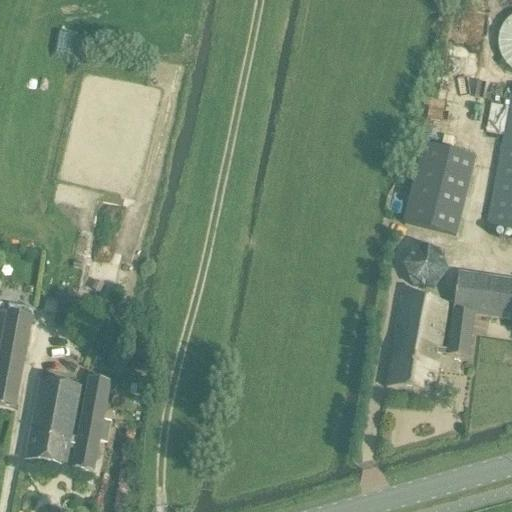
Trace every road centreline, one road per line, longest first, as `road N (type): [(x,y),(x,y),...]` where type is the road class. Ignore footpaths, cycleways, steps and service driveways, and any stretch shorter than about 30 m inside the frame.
road 1 (track): [(161,511),(173,380),(259,0)]
road 2 (secondary): [(355,511),(511,468)]
